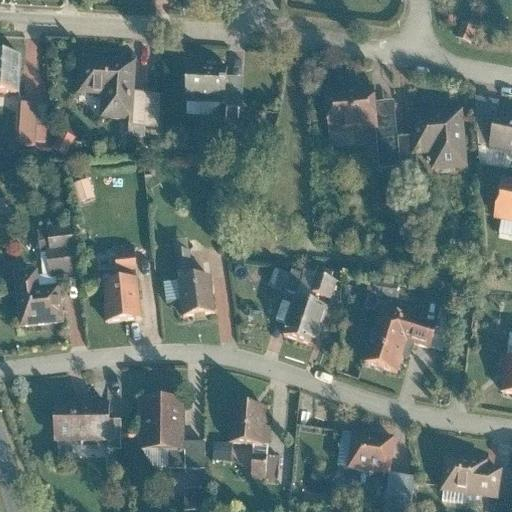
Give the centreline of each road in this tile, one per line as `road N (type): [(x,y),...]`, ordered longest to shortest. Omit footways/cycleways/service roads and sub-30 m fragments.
road 1 (residential): [(511,432),(415,418),(213,358),(0,374)]
road 2 (residential): [(0,23),(298,44),(417,61)]
